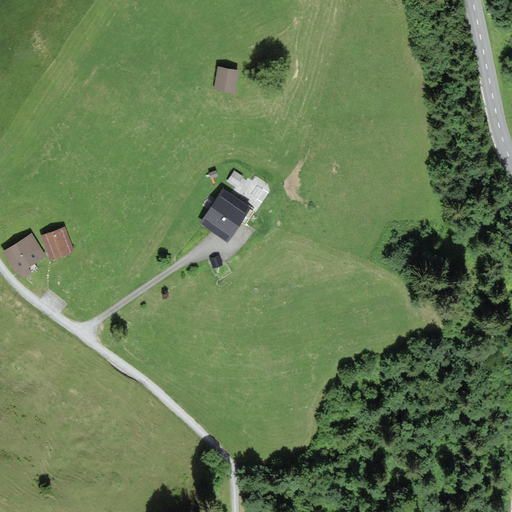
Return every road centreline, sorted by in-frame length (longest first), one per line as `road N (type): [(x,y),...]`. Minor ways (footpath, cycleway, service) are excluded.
road 1 (unclassified): [(0,264),(42,310),(154,386),(231,458),(241,511)]
road 2 (primary): [(511,161),(472,0)]
